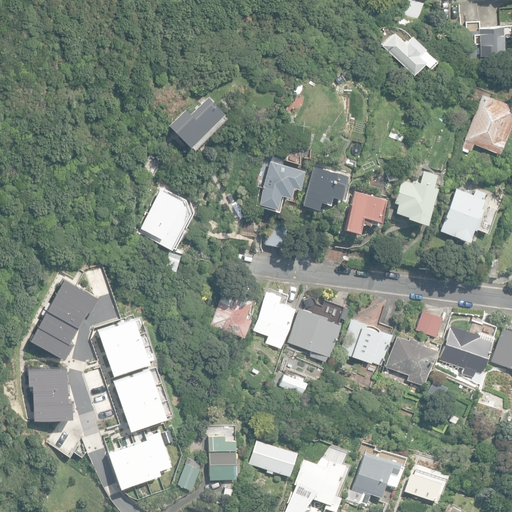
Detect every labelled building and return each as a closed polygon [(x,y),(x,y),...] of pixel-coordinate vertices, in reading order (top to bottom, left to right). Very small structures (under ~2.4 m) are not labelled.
[(406,0),(402,14),(417,19),(423,3),(413,0),(406,0)] [(464,30),(465,59),(480,58),(480,55),(497,54),(497,50),(503,50),(501,25),(476,26),(476,29),(464,30)] [(381,44),(412,73),(424,61),(418,56),(425,49),(410,35),(404,42),(392,32),(381,44)] [(420,57),(429,66),(435,60),(425,51),(420,57)] [(473,142),(498,153),(511,120),(511,104),(508,103),(507,104),(482,94),(463,139),(464,139),(461,147),(470,150),(473,142)] [(193,149),(226,118),(206,97),(187,115),(183,111),(167,126),(188,148),(191,146),(193,149)] [(390,131),(402,136),(406,125),(394,120),(390,131)] [(257,202),(276,207),(280,194),(290,196),(293,186),(299,188),(304,170),(282,164),(283,160),(272,156),(270,161),(269,160),(257,202)] [(301,203),(317,208),(320,199),(328,201),(330,195),(339,198),(343,185),(344,185),(348,175),(313,165),(301,203)] [(397,175),(395,170),(380,175),(380,173),(378,174),(380,180),(386,178),(387,179),(397,175)] [(406,217),(425,223),(436,187),(433,186),(436,174),(423,170),(419,182),(412,180),(412,182),(401,179),(394,201),(398,203),(395,211),(407,215),(406,217)] [(186,198),(159,186),(138,229),(154,236),(152,241),(173,250),(191,210),(186,198)] [(439,229),(468,240),(473,228),(475,229),(483,208),(480,207),(484,198),(482,198),(485,192),(475,189),(473,194),(455,187),(439,229)] [(344,227),(358,231),(360,222),(369,224),(371,218),(380,220),(386,199),(353,190),(344,227)] [(264,243),(283,246),(286,226),(267,223),(264,243)] [(373,261),(384,264),(388,246),(377,243),(373,261)] [(336,259),(367,262),(369,248),(358,247),(357,249),(333,246),(336,259)] [(178,256),(167,252),(162,268),(173,272),(178,256)] [(96,296),(62,277),(28,339),(61,358),(69,343),(67,341),(84,310),(87,311),(96,296)] [(210,324),(243,336),(249,318),(244,316),(250,299),(235,294),(238,287),(224,283),(210,324)] [(265,342),(280,347),(294,307),(291,306),(288,304),(285,303),(282,303),(264,297),(253,329),(267,334),(265,342)] [(309,355),(324,360),(326,354),(328,355),(336,330),(338,329),(339,325),(338,323),(337,320),(333,319),(332,320),(326,318),(327,316),(298,307),(287,341),(311,349),(309,355)] [(435,336),(442,316),(421,309),(415,329),(435,336)] [(131,318),(96,330),(111,374),(147,363),(131,318)] [(361,366),(374,370),(376,364),(380,365),(391,333),(389,333),(391,326),(379,322),(377,327),(350,318),(343,340),(340,339),(336,351),(363,359),(361,366)] [(470,380),(480,383),(484,371),(481,370),(490,339),(478,335),(478,333),(449,324),(439,359),(463,366),(461,373),(472,376),(470,380)] [(202,336),(213,340),(217,330),(206,326),(202,336)] [(508,372),(511,373),(511,330),(501,327),(490,360),(510,367),(508,372)] [(407,378),(423,384),(436,348),(422,343),(422,341),(408,336),(407,338),(395,334),(384,365),(408,374),(407,378)] [(65,401),(64,366),(26,367),(26,385),(30,384),(31,419),(69,418),(69,401),(65,401)] [(147,368),(113,380),(129,430),(165,418),(147,368)] [(283,388),(298,394),(298,392),(301,393),(306,382),(301,380),(302,377),(294,374),(293,377),(283,373),(278,384),(284,386),(283,388)] [(441,400),(446,387),(434,382),(428,395),(441,400)] [(266,409),(276,415),(280,409),(269,403),(266,409)] [(144,435),(145,438),(107,451),(119,488),(160,473),(158,469),(170,465),(158,430),(144,435)] [(207,448),(208,478),(234,477),(234,456),(236,456),(235,451),(234,450),(233,438),(223,438),(223,434),(210,434),(211,448),(207,448)] [(271,473),(287,478),(295,455),(255,442),(247,465),(266,471),(265,473),(270,475),(271,473)] [(359,505),(367,508),(371,497),(381,501),(386,486),(396,490),(403,470),(400,469),(401,467),(364,455),(351,492),(349,491),(345,502),(359,507),(359,505)] [(185,465),(176,486),(189,491),(200,463),(186,457),(184,464),(185,465)] [(282,511),(302,511),(311,500),(325,505),(323,509),(331,511),(333,511),(339,499),(334,497),(344,467),(327,461),(321,458),(316,465),(301,460),(292,485),(294,486),(282,511)] [(412,483),(418,485),(420,477),(414,475),(412,483)]
